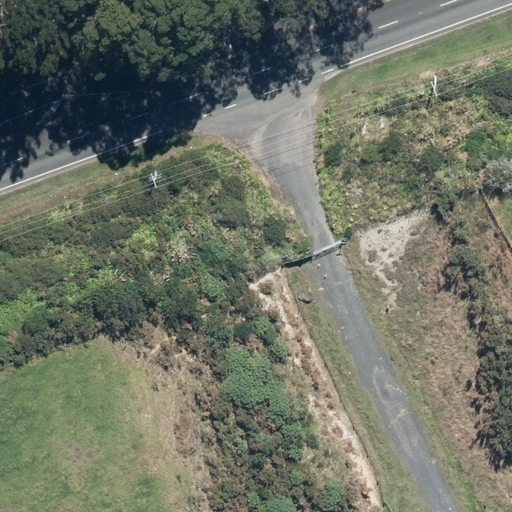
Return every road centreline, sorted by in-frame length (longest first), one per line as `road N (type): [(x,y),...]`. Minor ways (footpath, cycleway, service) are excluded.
road 1 (track): [(451,511),(263,51)]
road 2 (secondary): [(398,0),(0,148)]
